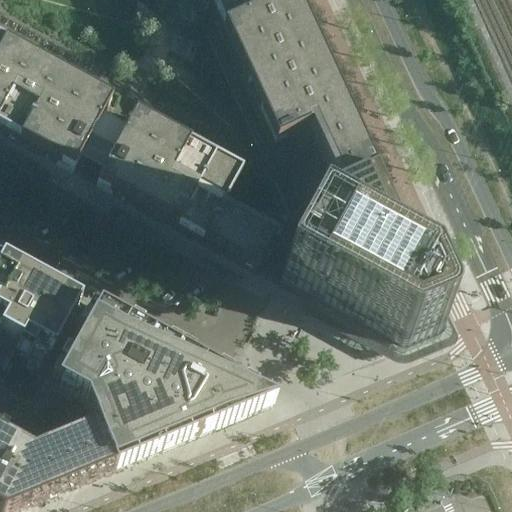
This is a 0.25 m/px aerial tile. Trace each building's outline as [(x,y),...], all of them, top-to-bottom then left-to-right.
[(372,177),(290,0),(199,0),(199,2),(206,10),(209,9),(274,150),(314,132),(341,191),(367,180),(372,177)] [(0,135),(72,175),(110,107),(0,45),(0,135)] [(239,179),(132,120),(96,188),(255,275),(275,238),(223,209),(239,179)] [(374,179),(372,177),(367,180),(341,191),(327,198),(326,200),(321,208),(312,224),(310,229),(308,233),(283,279),(278,288),(290,295),(293,296),(307,304),(396,353),(398,354),(399,354),(400,355),(401,355),(402,355),(403,355),(404,355),(405,354),(436,341),(437,341),(438,340),(439,340),(440,339),(441,338),(441,337),(442,337),(442,336),(442,335),(443,335),(443,334),(443,333),(443,332),(443,331),(443,330),(443,329),(442,328),(422,285),(393,222),(386,205),(374,179)] [(177,355),(147,338),(146,339),(126,328),(103,315),(97,312),(97,313),(87,331),(70,322),(80,304),(81,303),(64,294),(0,258),(0,359),(21,371),(38,380),(55,390),(73,400),(84,405),(111,470),(113,475),(116,474),(133,467),(136,466),(147,461),(149,460),(160,456),(162,455),(187,445),(188,444),(197,440),(199,440),(214,434),(248,420),(253,418),(254,417),(259,415),(261,414),(274,409),(267,405),(265,404),(260,402),(259,401),(254,398),(252,397),(247,395),(246,394),(229,384),(227,383),(204,371),(202,369),(191,363),(189,363),(185,360),(183,359),(179,357),(176,356),(177,355)] [(84,405),(73,400),(34,416),(0,397),(0,511),(23,511),(113,475),(111,470),(84,405)]
